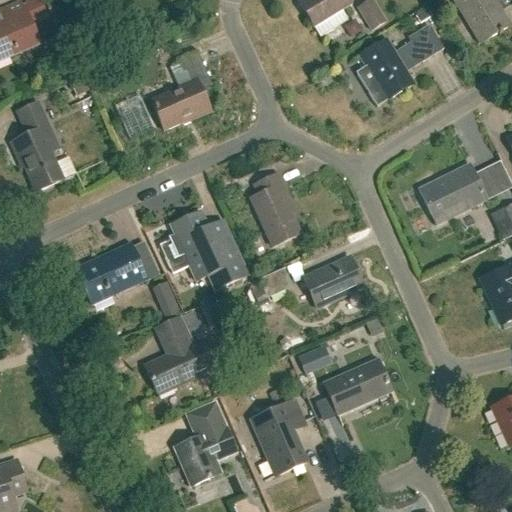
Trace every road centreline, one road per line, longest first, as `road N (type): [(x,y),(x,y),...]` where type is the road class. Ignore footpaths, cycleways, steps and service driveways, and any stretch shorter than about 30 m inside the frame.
road 1 (residential): [(0,253),(278,129)]
road 2 (unclassified): [(113,511),(0,262)]
road 3 (residential): [(450,372),(356,173)]
road 4 (residential): [(356,173),(511,76)]
road 5 (residential): [(278,129),(230,23),(231,0)]
